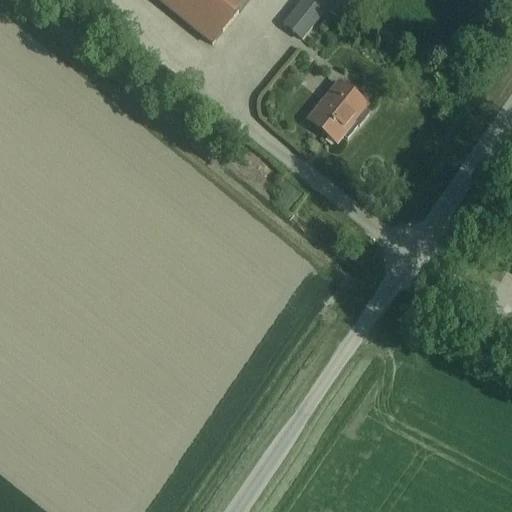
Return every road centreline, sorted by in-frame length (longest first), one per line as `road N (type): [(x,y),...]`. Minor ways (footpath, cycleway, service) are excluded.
road 1 (unclassified): [(238,511),(511,118)]
road 2 (track): [(95,0),(413,254)]
